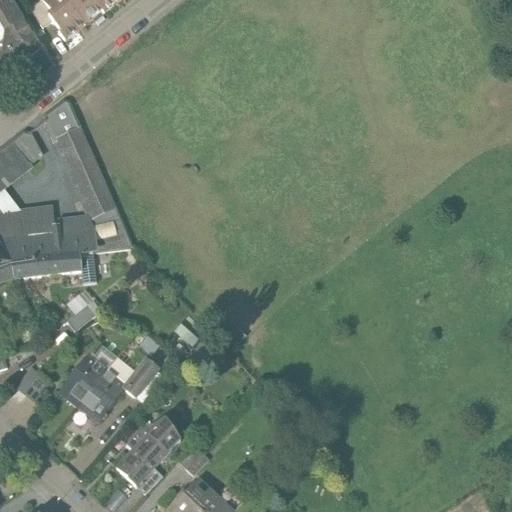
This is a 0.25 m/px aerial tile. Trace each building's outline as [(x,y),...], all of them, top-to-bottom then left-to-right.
[(0,0),(0,82),(39,51),(7,0),(0,0)] [(63,43),(84,26),(66,5),(68,4),(64,0),(39,0),(52,16),(48,19),(62,35),(59,37),(63,43)] [(64,0),(68,4),(66,5),(84,26),(100,12),(101,12),(90,0),(64,0)] [(103,16),(120,1),(119,0),(90,0),(101,12),(100,12),(103,16)] [(0,250),(2,253),(7,266),(10,265),(91,256),(134,251),(70,105),(68,101),(67,99),(61,97),(41,114),(85,218),(51,222),(49,209),(16,213),(0,191),(0,190),(40,157),(28,131),(22,130),(0,148),(0,250)] [(0,266),(0,285),(14,281),(29,282),(53,279),(79,276),(80,288),(95,286),(91,256),(10,265),(7,266),(0,266)] [(82,294),(64,308),(73,320),(88,308),(91,305),(82,294)] [(90,310),(88,308),(73,320),(66,325),(74,336),(96,319),(90,310)] [(97,346),(58,396),(77,411),(117,362),(97,346)] [(127,349),(117,362),(126,370),(136,357),(127,349)] [(126,370),(117,362),(77,411),(96,427),(124,393),(136,378),(126,370)] [(147,364),(136,378),(124,393),(134,401),(153,377),(157,372),(147,364)] [(49,386),(30,371),(15,390),(34,405),(49,386)] [(162,384),(153,377),(134,401),(144,408),(162,384)] [(126,459),(115,471),(134,490),(135,489),(153,470),(167,456),(180,444),(166,423),(144,437),(148,441),(131,459),(130,458),(126,459)] [(192,448),(176,464),(192,479),(207,462),(192,448)] [(162,479),(153,470),(135,489),(144,498),(162,479)] [(227,511),(196,483),(168,511),(227,511)]
